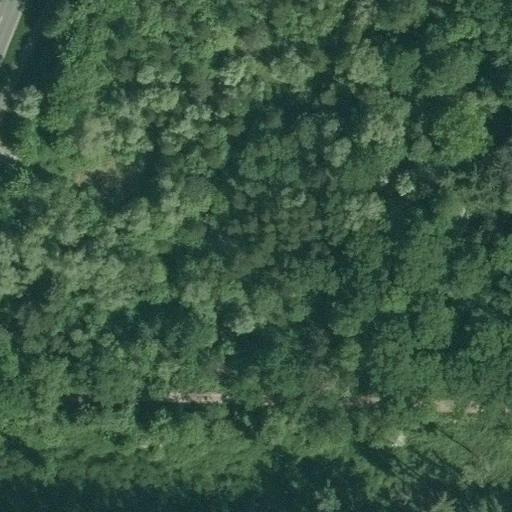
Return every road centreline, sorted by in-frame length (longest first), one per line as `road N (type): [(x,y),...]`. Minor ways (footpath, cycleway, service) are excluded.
road 1 (track): [(0,396),(511,407)]
road 2 (track): [(0,156),(61,177),(94,199),(116,238),(116,272)]
